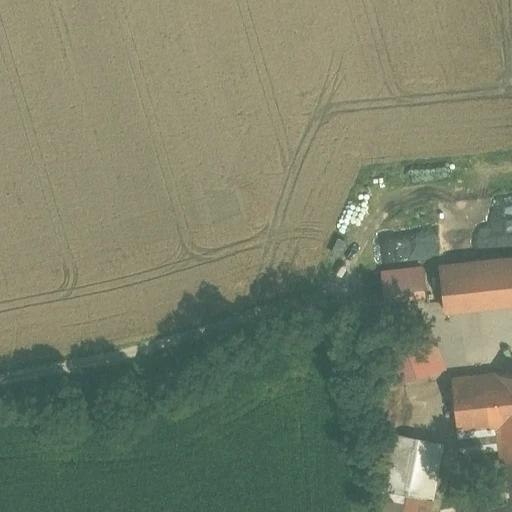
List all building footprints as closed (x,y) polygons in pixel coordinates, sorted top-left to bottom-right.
[(511,256),(441,265),(446,311),(511,303),(511,256)] [(424,268),(381,271),(383,301),(427,298),(424,268)] [(429,323),(387,339),(404,382),(446,366),(429,323)] [(511,371),(452,378),(457,428),(496,424),(499,445),(501,462),(511,459),(511,371)] [(496,424),(457,428),(459,449),(499,445),(496,424)] [(430,511),(443,444),(390,433),(375,511),(430,511)]
